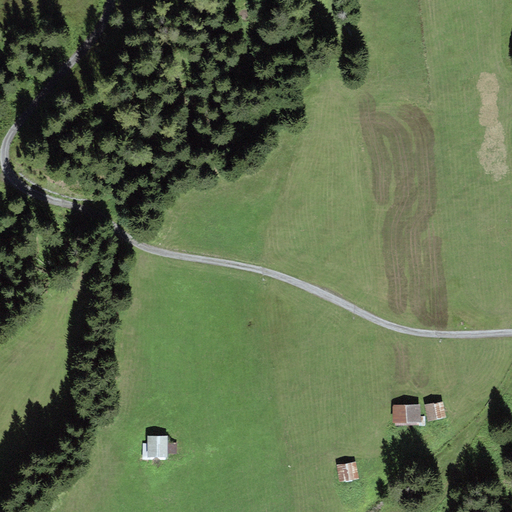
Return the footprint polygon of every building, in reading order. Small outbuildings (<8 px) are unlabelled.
[(445,417),(442,402),(425,406),(428,421),(445,417)] [(393,406),(394,423),(421,422),(421,404),(393,406)] [(167,443),(168,436),(147,436),(147,457),(167,458),(167,454),(167,443)] [(177,443),(167,443),(167,454),(177,454),(177,443)] [(358,479),(356,462),(337,464),(339,482),(358,479)]
